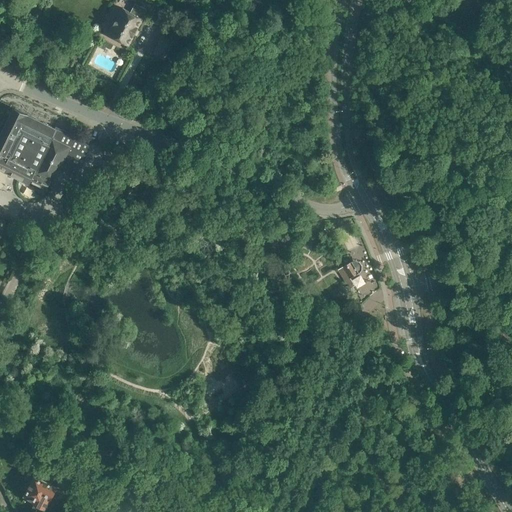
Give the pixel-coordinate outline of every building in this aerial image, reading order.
[(131,11),(123,7),(109,34),(128,45),(147,10),(135,3),(131,11)] [(154,52),(165,57),(174,40),(163,34),(154,52)] [(15,108),(0,138),(0,166),(32,182),(47,189),(51,181),(52,181),(60,165),(77,173),(87,153),(91,145),(15,108)] [(9,215),(6,219),(17,225),(19,220),(9,215)] [(280,252),(281,252),(282,252),(284,252),(285,251),(286,251),(287,250),(288,249),(289,248),(290,248),(291,246),(291,245),(300,251),(302,248),(305,242),(291,234),(290,233),(289,232),(288,231),(287,231),(286,230),(285,229),(284,229),(282,229),(281,228),(280,228),(278,229),(277,229),(276,229),(275,230),(274,230),(273,231),(272,232),(271,233),(270,234),(270,235),(269,236),(269,237),(268,239),(268,240),(268,241),(268,242),(269,243),(269,245),(270,246),(270,247),(271,248),(272,249),(273,250),(274,250),(275,251),(276,252),(277,252),(279,252),(280,252)] [(350,262),(338,269),(349,288),(351,287),(355,285),(351,278),(357,274),(350,262)] [(21,438),(31,443),(34,435),(24,431),(21,438)] [(49,472),(55,475),(58,468),(53,465),(49,472)] [(36,474),(25,494),(34,499),(33,500),(35,501),(33,507),(41,511),(44,506),(45,507),(57,485),(56,485),(58,480),(45,473),(43,478),(36,474)] [(113,508),(110,511),(122,511),(116,509),(118,504),(120,501),(113,498),(109,506),(113,508)]
